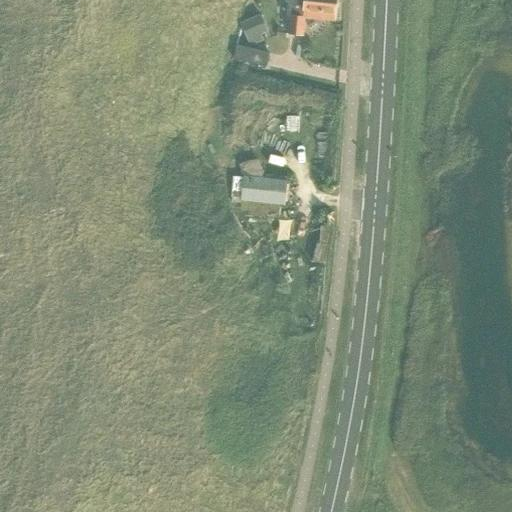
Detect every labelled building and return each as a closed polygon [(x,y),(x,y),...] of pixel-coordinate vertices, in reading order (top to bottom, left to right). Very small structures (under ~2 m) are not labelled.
[(303,36),(305,19),(334,22),(337,0),(286,0),(285,16),(289,16),(287,35),(303,36)] [(254,18),(241,24),(251,46),(264,40),(254,18)] [(247,161),(239,164),(241,175),(241,177),(242,177),(260,178),(264,170),(261,166),(259,158),(247,161)] [(260,178),(242,177),(239,200),(278,204),(283,204),(284,180),(260,178)] [(238,202),(237,210),(244,211),(243,216),(263,217),(263,216),(277,217),(278,204),(239,200),(239,202),(238,202)]
